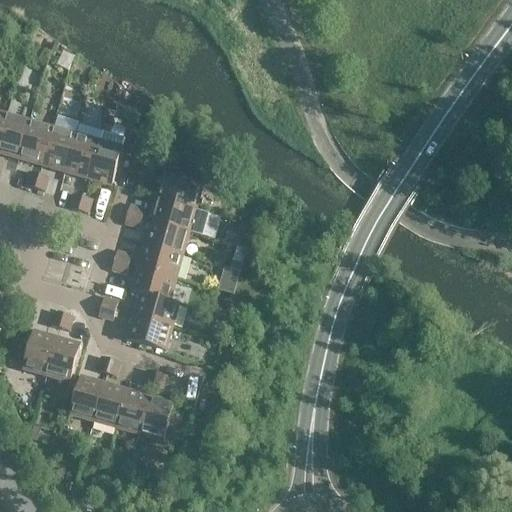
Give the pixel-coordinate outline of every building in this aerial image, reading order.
[(141,99),(134,111),(142,116),(150,104),(141,99)] [(30,123),(7,116),(0,141),(0,155),(19,161),(30,123)] [(53,129),(30,123),(19,161),(42,168),(53,129)] [(76,136),(53,129),(42,168),(65,174),(76,136)] [(102,133),(99,143),(88,181),(112,188),(123,149),(125,139),(102,133)] [(99,143),(76,136),(65,174),(88,181),(99,143)] [(136,153),(133,163),(148,167),(151,157),(136,153)] [(30,174),(26,189),(35,191),(40,177),(30,174)] [(49,180),(40,177),(35,191),(45,194),(49,180)] [(164,177),(158,200),(197,211),(203,188),(164,177)] [(74,197),(69,211),(79,214),(83,199),(74,197)] [(92,202),(83,199),(79,214),(88,216),(92,202)] [(197,211),(158,200),(151,223),(184,233),(190,234),(197,211)] [(145,212),(130,208),(128,217),(142,221),(145,212)] [(142,221),(128,217),(125,226),(140,230),(142,221)] [(184,233),(151,223),(144,247),(183,258),(190,234),(184,233)] [(227,233),(224,244),(247,250),(253,231),(240,227),(238,236),(227,233)] [(183,258),(144,247),(138,270),(177,281),(183,258)] [(131,258),(117,254),(115,263),(129,267),(131,258)] [(129,267),(115,263),(112,273),(126,277),(129,267)] [(233,263),(230,271),(240,274),(242,266),(233,263)] [(177,281),(138,270),(131,293),(140,296),(140,295),(170,304),(170,303),(177,281)] [(224,270),(218,292),(234,296),(240,275),(224,270)] [(140,295),(140,296),(133,319),(173,330),(179,306),(170,303),(170,304),(140,295)] [(118,304),(104,300),(101,309),(116,313),(118,304)] [(116,313),(101,309),(99,319),(113,323),(116,313)] [(50,328),(60,331),(64,316),(54,314),(50,328)] [(74,319),(64,316),(60,331),(69,333),(74,319)] [(173,330),(133,319),(127,342),(166,353),(173,330)] [(23,372),(46,378),(57,340),(33,333),(23,372)] [(81,346),(57,340),(46,378),(70,385),(81,346)] [(111,362),(102,359),(98,374),(107,376),(111,362)] [(121,365),(111,362),(107,376),(117,379),(121,365)] [(157,375),(148,372),(144,387),(153,389),(157,375)] [(167,378),(157,375),(153,389),(163,392),(167,378)] [(70,417),(93,424),(104,385),(81,378),(70,417)] [(128,392),(104,385),(93,424),(117,431),(128,392)] [(151,399),(128,392),(117,431),(140,437),(151,399)] [(174,405),(151,399),(140,437),(163,444),(174,405)] [(34,429),(30,440),(38,442),(41,431),(34,429)] [(129,480),(123,501),(134,504),(140,483),(129,480)] [(83,497),(80,509),(88,511),(92,511),(96,501),(83,497)]
